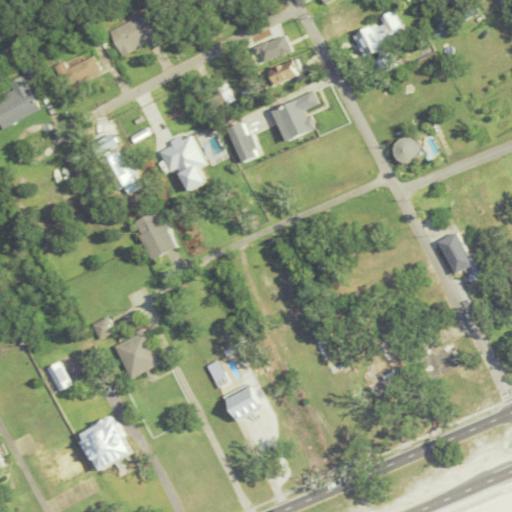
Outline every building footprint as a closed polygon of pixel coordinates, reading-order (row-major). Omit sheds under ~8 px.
[(31,5),(20,11),(14,0),(35,0),(30,3),(31,5)] [(460,27),(447,35),(448,37),(438,43),(433,34),(440,30),(438,26),(440,26),(437,21),(454,11),(452,8),(465,0),(467,0),(471,6),(475,4),(482,17),(462,29),(460,27)] [(361,58),(379,50),(376,44),(401,32),(391,11),(378,17),(380,22),(351,35),(361,58)] [(143,18),(146,24),(150,22),(158,39),(136,50),(138,53),(124,60),(111,34),(134,22),(131,16),(139,12),(142,19),(143,18)] [(261,64),(290,52),(282,34),(253,47),(261,64)] [(72,55),(87,48),(89,53),(74,60),(72,55)] [(382,75),(396,64),(385,52),(372,63),(382,75)] [(82,86),(85,91),(69,99),(55,70),(66,65),(69,72),(95,59),(103,75),(82,86)] [(270,77),(296,64),(296,63),(299,62),(303,71),(296,73),(300,80),(277,91),(270,77)] [(0,125),(0,101),(15,93),(11,85),(23,79),(42,113),(4,133),(0,125)] [(210,106),(212,105),(208,98),(228,87),(237,104),(230,108),(232,111),(217,119),(210,106)] [(37,93),(41,90),(50,105),(45,108),(37,93)] [(243,97),(253,91),(257,99),(248,104),(243,97)] [(318,137),(291,149),(274,114),(315,95),(321,108),(307,114),(310,121),(313,119),(316,125),(314,126),(318,137)] [(256,157),(245,122),(227,127),(238,163),(256,157)] [(402,157),(400,155),(399,153),(398,151),(398,149),(397,147),(398,144),(398,142),(399,140),(400,138),(402,137),(404,135),(406,134),(408,134),(410,134),(412,134),(415,134),(417,135),(419,137),(420,138),(421,140),(422,141),(422,142),(423,144),(423,147),(423,149),(422,151),(421,153),(420,155),(419,156),(417,158),(415,159),(413,159),(410,160),(408,159),(406,159),(404,158),(402,157)] [(159,152),(168,173),(175,170),(185,192),(203,184),(196,170),(205,166),(190,135),(180,140),(178,136),(168,141),(170,146),(159,152)] [(426,140),(433,137),(437,145),(431,149),(426,140)] [(179,247),(154,259),(142,235),(144,234),(137,220),(156,210),(162,223),(164,222),(167,229),(169,228),(179,247)] [(442,239),(460,230),(477,261),(459,271),(442,239)] [(425,303),(438,294),(441,299),(427,307),(425,303)] [(109,316),(117,332),(101,339),(93,324),(109,316)] [(145,327),(163,362),(133,378),(116,346),(139,334),(137,331),(145,327)] [(45,369),(58,392),(71,384),(58,362),(45,369)] [(260,409),(248,385),(220,399),(232,423),(260,409)] [(75,435),(93,473),(128,456),(110,418),(75,435)]
